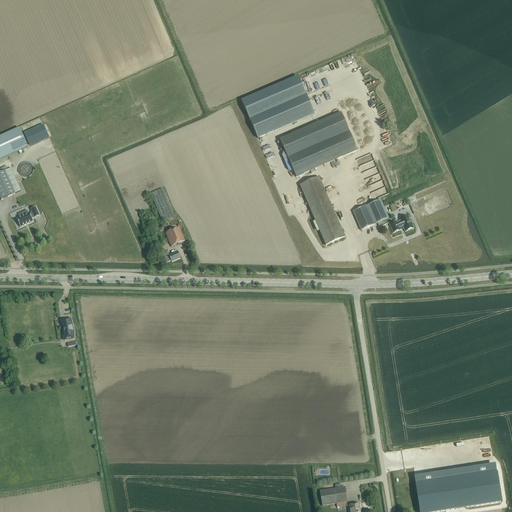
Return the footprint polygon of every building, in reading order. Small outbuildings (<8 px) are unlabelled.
[(298,78),(242,102),(258,139),(314,115),(308,101),(306,96),(298,78)] [(315,170),(357,152),(340,113),(279,139),(296,178),(311,172),(311,174),(316,172),(315,170)] [(67,123),(55,128),(58,133),(65,130),(67,134),(71,132),(67,123)] [(0,136),(0,160),(9,156),(28,147),(19,128),(0,136)] [(0,197),(1,200),(15,194),(21,191),(10,168),(0,173),(0,197)] [(344,238),(318,178),(300,186),(316,222),(313,223),(315,228),(318,227),(326,246),(344,238)] [(375,225),(377,223),(385,220),(389,219),(381,200),(367,206),(375,225)] [(375,225),(367,206),(353,212),(361,231),(375,225)] [(17,220),(20,227),(33,222),(32,219),(34,218),(35,218),(39,216),(35,207),(31,209),(32,213),(29,214),(28,214),(27,211),(23,213),(24,216),(17,220)] [(400,221),(396,223),(396,222),(389,225),(393,233),(399,231),(399,230),(403,228),(405,232),(413,228),(411,223),(412,222),(411,219),(410,219),(409,219),(408,216),(400,220),(400,221)] [(185,241),(179,228),(169,232),(168,230),(165,231),(166,233),(165,234),(171,247),(185,241)] [(169,255),(168,253),(163,255),(165,259),(167,263),(171,261),(171,263),(180,259),(178,254),(177,251),(172,253),(172,254),(169,255)] [(61,321),(64,328),(65,332),(64,341),(74,339),(73,333),(72,325),(70,319),(61,321)] [(430,477),(415,480),(420,511),(435,511),(500,502),(495,467),(479,470),(480,475),(431,482),(430,477)] [(322,506),(342,503),(347,502),(345,487),(320,491),(322,506)]
